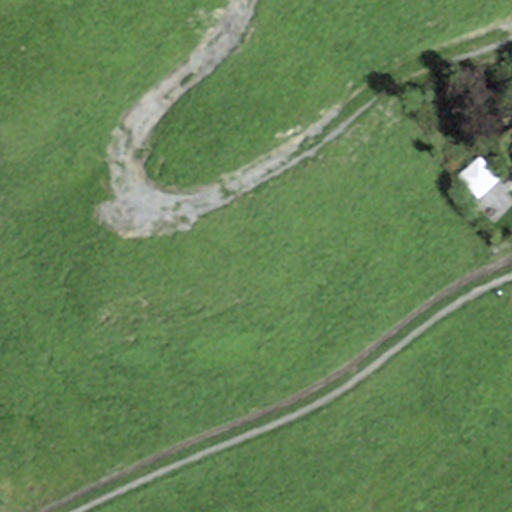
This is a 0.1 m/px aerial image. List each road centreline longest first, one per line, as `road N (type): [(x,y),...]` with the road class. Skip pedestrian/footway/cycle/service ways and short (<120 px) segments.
road 1 (track): [(511,25),(408,71),(316,142),(211,198),(164,204),(138,189),(129,156),(139,122),(229,33),(244,0)]
road 2 (track): [(70,511),(341,383),(447,301),(511,266)]
